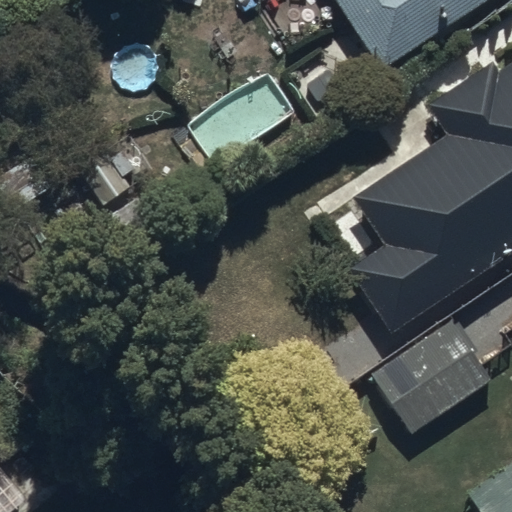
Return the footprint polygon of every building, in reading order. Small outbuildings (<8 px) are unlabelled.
[(331,0),(388,75),(488,0),(331,0)] [(511,51),(484,70),(511,112),(511,146),(481,166),(489,178),(405,233),(449,300),(511,258),(511,51)] [(395,131),(319,175),(358,241),(433,197),(395,131)] [(446,326),(370,379),(410,438),(487,385),(446,326)] [(0,445),(0,511),(6,511),(44,480),(7,439),(0,445)]
